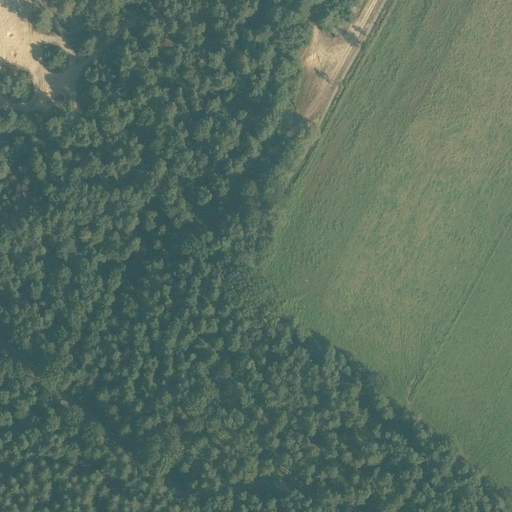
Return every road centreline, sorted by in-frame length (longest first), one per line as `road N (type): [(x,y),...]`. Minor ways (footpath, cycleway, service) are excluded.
road 1 (track): [(215,233),(184,230),(89,145),(0,8)]
road 2 (track): [(153,474),(269,331),(266,314),(225,277)]
road 3 (unclassified): [(194,511),(0,345)]
road 4 (track): [(313,108),(248,180),(215,233)]
road 5 (track): [(373,0),(313,108)]
